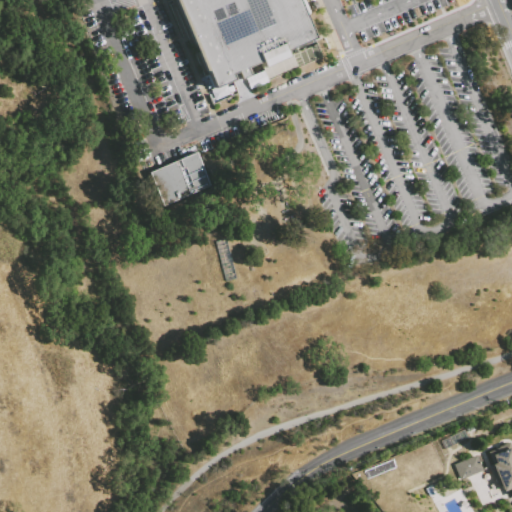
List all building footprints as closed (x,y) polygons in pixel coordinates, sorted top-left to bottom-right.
[(301,0),(307,13),(304,14),(315,38),(285,51),(288,57),(263,68),(260,61),(245,68),(248,76),(240,79),(237,72),(231,74),(233,80),(214,88),(206,71),(205,72),(173,0),(301,0)] [(317,44),(322,57),(270,81),(264,68),(317,44)] [(245,81),(264,72),(269,84),(250,92),(245,81)] [(213,93),(230,86),(233,92),(216,99),(213,93)] [(172,113),(157,119),(155,115),(170,109),(172,113)] [(177,119),(160,126),(158,121),(175,114),(177,119)] [(165,204),(151,171),(199,151),(213,184),(165,204)] [(511,489),(511,487),(503,490),(500,484),(498,485),(490,467),(494,465),(489,453),(509,445),(511,452),(511,489)] [(453,465),(459,480),(482,469),(476,454),(453,465)]
